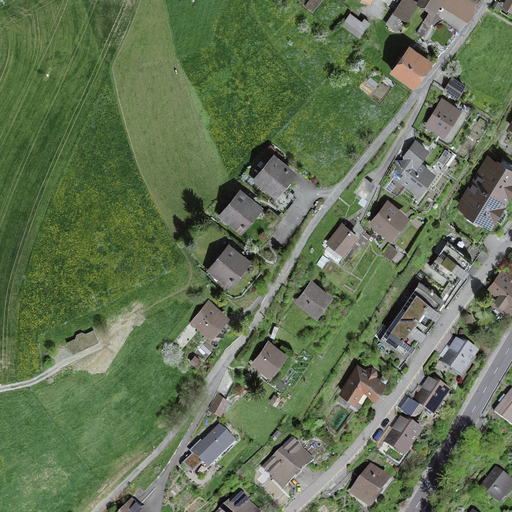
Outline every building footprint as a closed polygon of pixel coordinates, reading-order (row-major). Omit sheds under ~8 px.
[(310,0),(305,6),(312,12),(321,0),(310,0)] [(479,0),(401,0),(386,25),(397,33),(404,22),(408,23),(418,7),(429,14),(417,33),(424,37),(441,5),(467,22),(479,0)] [(362,22),(350,14),(342,24),(359,37),(370,23),(364,19),(362,22)] [(391,74),(414,91),(433,66),(410,49),(391,74)] [(452,78),(446,89),(456,96),(463,85),(452,78)] [(425,126),(444,139),(462,112),(442,99),(425,126)] [(403,161),(395,161),(396,170),(392,176),(419,199),(436,176),(422,164),(429,153),(415,141),(403,157),(403,160),(403,161)] [(296,175),(274,157),(253,182),(276,200),(296,175)] [(460,205),(468,210),(467,212),(481,221),(482,219),(490,224),(511,189),(511,172),(511,171),(511,170),(498,162),(497,163),(489,158),(460,205)] [(365,199),(373,186),(361,178),(353,191),(365,199)] [(263,209),(240,191),(219,218),(241,236),(263,209)] [(388,206),(375,222),(377,224),(374,227),(383,234),(385,231),(390,234),(403,217),(388,206)] [(250,228),(265,240),(274,229),(272,228),(280,217),(268,207),(250,228)] [(355,235),(343,225),(326,247),(338,257),(355,235)] [(265,240),(250,228),(240,240),(257,254),(267,242),(265,240)] [(438,254),(462,270),(471,258),(446,242),(447,243),(439,254),(439,253),(438,254)] [(249,263),(229,247),(208,271),(229,289),(249,263)] [(445,277),(450,280),(454,282),(462,270),(438,254),(439,254),(431,266),(430,266),(442,274),(445,277)] [(492,304),(507,315),(511,307),(511,264),(508,270),(504,272),(503,271),(487,293),(496,299),(492,304)] [(315,313),(329,296),(311,283),(314,279),(308,274),(301,283),(307,288),(298,300),(315,313)] [(450,280),(445,277),(442,274),(430,290),(434,293),(439,296),(450,280)] [(410,294),(434,311),(443,299),(439,296),(434,293),(430,290),(419,282),(419,283),(411,294),(410,294)] [(402,306),(426,323),(434,311),(410,294),(411,295),(403,306),(402,306)] [(230,320),(208,302),(190,324),(211,342),(230,320)] [(396,315),(420,332),(426,323),(402,306),(402,307),(396,315)] [(388,327),(412,344),(420,332),(396,315),(396,316),(388,327)] [(412,344),(388,327),(383,324),(375,335),(403,356),(412,344)] [(76,336),(67,340),(72,351),(99,339),(93,328),(85,332),(82,330),(77,333),(76,336)] [(475,352),(458,341),(445,360),(453,365),(451,369),(459,375),(475,352)] [(270,380),(288,358),(270,343),(251,365),(270,380)] [(356,406),(364,394),(377,402),(387,386),(386,385),(389,380),(382,376),(379,380),(377,379),(378,376),(377,372),(372,368),(368,369),(366,372),(357,366),(339,395),(356,406)] [(435,413),(450,391),(429,377),(414,398),(435,413)] [(511,389),(494,412),(511,425),(511,389)] [(211,408),(220,412),(226,400),(218,395),(211,408)] [(401,409),(411,416),(419,406),(408,399),(401,409)] [(405,451),(419,430),(403,419),(388,440),(391,441),(383,453),(399,464),(407,452),(405,451)] [(236,440),(219,423),(190,451),(193,453),(182,463),(192,474),(204,463),(208,467),(236,440)] [(278,451),(299,473),(314,459),(293,437),(278,451)] [(299,473),(278,451),(262,467),(283,489),(299,473)] [(370,468),(352,493),(369,506),(388,480),(370,468)] [(481,487),(500,502),(511,486),(511,480),(496,468),(481,487)] [(224,506),(229,511),(250,511),(234,495),(224,506)] [(140,511),(131,503),(122,511),(140,511)]
